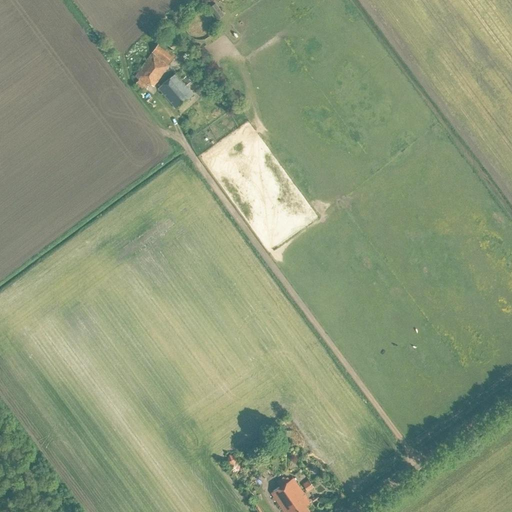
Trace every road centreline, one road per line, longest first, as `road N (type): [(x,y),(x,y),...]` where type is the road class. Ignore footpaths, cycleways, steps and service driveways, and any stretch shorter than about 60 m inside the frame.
road 1 (unknown): [(164,107),(411,465)]
road 2 (unclassified): [(348,511),(511,391)]
